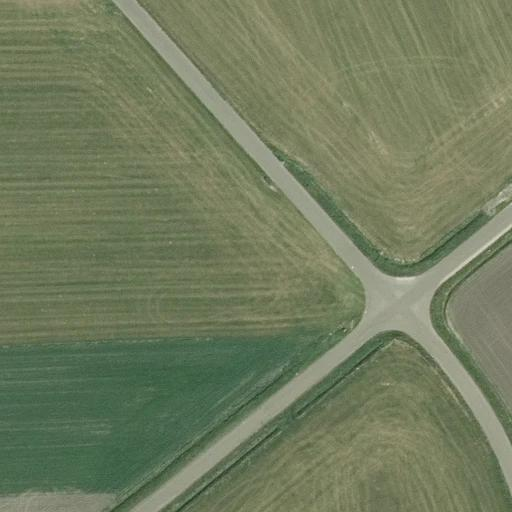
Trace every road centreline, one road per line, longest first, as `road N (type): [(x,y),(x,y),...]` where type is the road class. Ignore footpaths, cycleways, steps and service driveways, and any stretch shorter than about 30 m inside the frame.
road 1 (unclassified): [(398,306),(125,0)]
road 2 (unclassified): [(144,511),(398,306)]
road 3 (unclassified): [(511,472),(477,404),(398,306)]
road 4 (unclassified): [(398,306),(511,214)]
